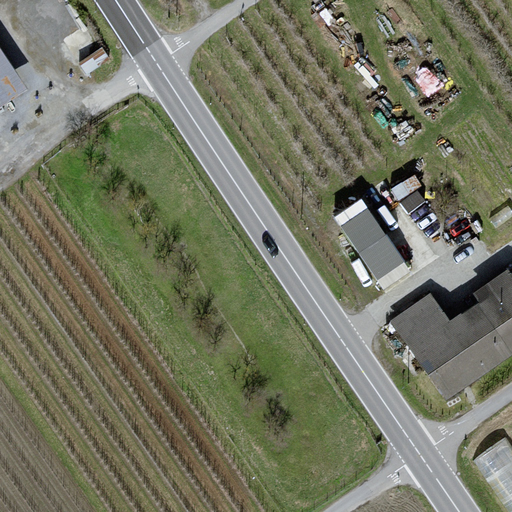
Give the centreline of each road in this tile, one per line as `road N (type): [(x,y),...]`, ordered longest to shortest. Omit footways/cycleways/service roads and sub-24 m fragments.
road 1 (tertiary): [(156,62),(420,453)]
road 2 (track): [(156,62),(0,174)]
